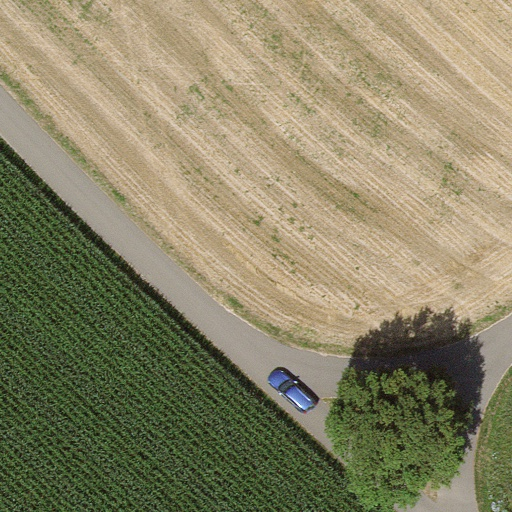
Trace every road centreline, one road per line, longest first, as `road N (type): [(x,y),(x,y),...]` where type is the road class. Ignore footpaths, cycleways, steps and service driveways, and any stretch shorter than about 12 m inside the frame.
road 1 (unclassified): [(262,364),(0,119)]
road 2 (unclassified): [(479,357),(379,373),(262,364)]
road 3 (unclassified): [(421,511),(262,364)]
road 4 (unclassified): [(479,357),(462,418),(461,511)]
